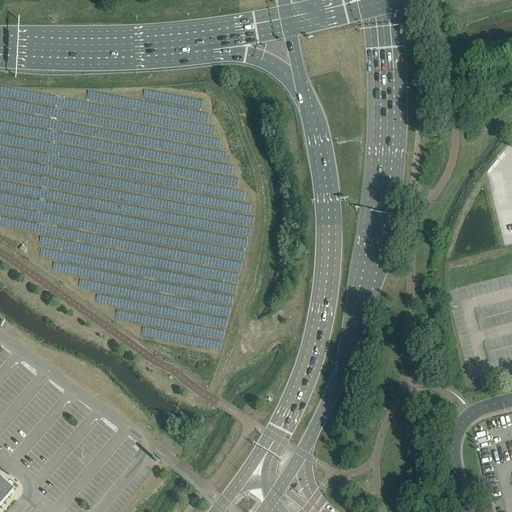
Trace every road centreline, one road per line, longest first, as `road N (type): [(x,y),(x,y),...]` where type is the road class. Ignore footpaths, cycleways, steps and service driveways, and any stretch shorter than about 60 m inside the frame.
road 1 (secondary): [(301,453),(337,378),(374,237),(386,77)]
road 2 (secondary): [(303,97),(325,250),(313,341),(284,420)]
road 3 (primary): [(148,43),(264,59),(303,97)]
road 4 (primary): [(0,48),(148,43)]
road 5 (unclassified): [(464,511),(455,433),(472,413),(511,399)]
road 6 (primary): [(148,43),(288,24)]
